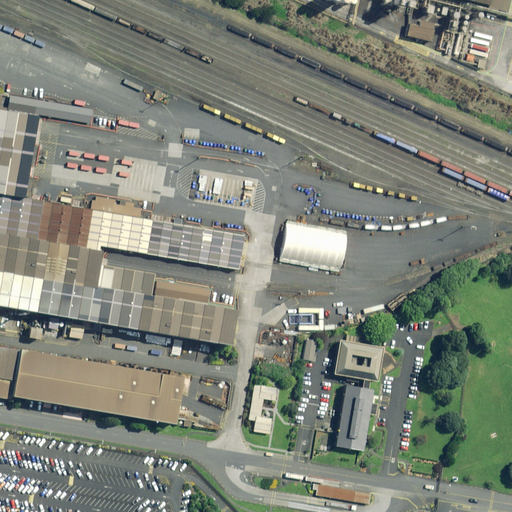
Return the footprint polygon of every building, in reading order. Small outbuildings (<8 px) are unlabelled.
[(0,188),(28,193),(39,130),(40,124),(41,111),(0,104),(0,188)] [(246,231),(0,191),(0,226),(240,266),(242,263),(246,231)] [(0,304),(237,344),(240,322),(243,307),(153,293),(156,272),(102,264),(103,261),(106,245),(0,228),(0,304)] [(213,286),(157,277),(154,290),(210,300),(213,286)] [(319,335),(306,333),(303,354),(316,356),(319,335)] [(379,343),(341,337),(336,371),(373,377),(379,343)] [(184,374),(0,344),(0,393),(176,422),(184,374)] [(374,384),(345,379),(334,443),(364,448),(374,384)] [(276,384),(253,380),(248,414),(255,415),(254,426),(269,429),(271,415),(261,413),(264,394),(274,396),(276,384)]
